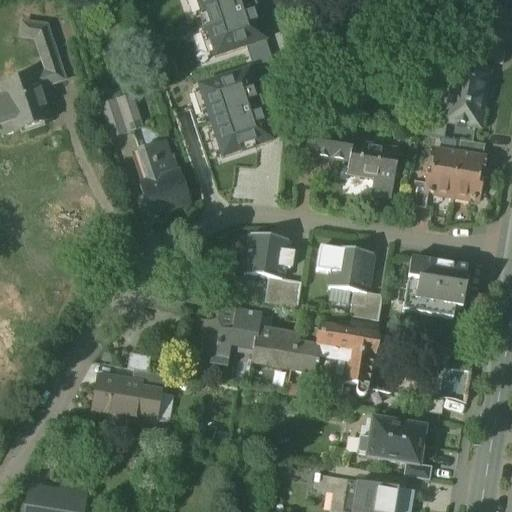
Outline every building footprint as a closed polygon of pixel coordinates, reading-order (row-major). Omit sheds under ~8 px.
[(261,0),(191,0),(211,58),(274,37),(261,0)] [(431,0),(427,22),(458,27),(461,9),(480,12),(482,0),(431,0)] [(509,16),(495,13),(489,47),(503,50),(509,16)] [(46,29),(22,25),(20,39),(35,42),(40,58),(54,53),(51,43),(44,42),(46,29)] [(489,47),(480,46),(477,60),(502,64),(505,50),(489,47)] [(34,77),(0,87),(0,94),(2,102),(0,102),(0,131),(3,139),(50,124),(39,91),(64,83),(55,57),(42,62),(46,73),(34,77)] [(256,62),(196,81),(224,164),(283,144),(256,62)] [(488,71),(453,65),(443,125),(479,131),(488,71)] [(131,98),(100,108),(111,141),(142,131),(131,98)] [(343,125),(298,117),(297,132),(316,135),(316,133),(341,138),(343,125)] [(398,154),(351,146),(352,139),(341,138),(341,140),(316,135),(312,159),(348,165),(346,177),(373,182),(370,199),(389,202),(392,185),(393,185),(394,178),(397,178),(400,162),(397,161),(398,154)] [(484,148),(460,144),(458,156),(482,160),(484,148)] [(173,178),(163,146),(137,154),(148,186),(139,189),(149,220),(189,207),(179,176),(173,178)] [(458,156),(434,152),(429,155),(428,162),(431,167),(430,175),(425,178),(424,186),(429,187),(427,196),(432,197),(432,196),(469,202),(469,203),(474,204),(474,203),(475,203),(480,199),(482,187),(478,183),(480,175),(484,171),(485,164),(482,160),(458,156)] [(424,186),(414,184),(410,209),(425,211),(427,196),(429,187),(424,186)] [(288,244),(249,238),(243,278),(268,282),(281,284),(281,283),(283,271),(289,272),(292,257),(286,256),(288,244)] [(372,258),(334,251),(328,291),(352,296),(366,298),(366,296),(372,258)] [(467,271),(410,261),(407,283),(407,286),(406,286),(402,314),(452,322),(454,310),(461,311),(465,291),(463,290),(467,271)] [(301,286),(281,283),(281,284),(268,282),(264,306),(297,311),(301,286)] [(195,295),(160,289),(140,310),(177,316),(195,295)] [(366,298),(352,296),(350,308),(351,308),(349,320),(378,325),(382,299),(366,296),(366,298)] [(218,322),(209,325),(197,323),(194,342),(197,343),(195,358),(211,361),(209,369),(227,371),(231,346),(254,350),(255,342),(256,342),(257,334),(258,334),(260,318),(235,314),(232,335),(222,334),(218,322)] [(377,336),(321,327),(318,352),(297,348),(296,355),(292,355),(289,373),(313,376),(314,375),(345,379),(344,385),(357,387),(368,389),(377,336)] [(258,334),(257,334),(256,342),(255,342),(254,350),(251,367),(289,373),(292,355),(296,355),(297,348),(298,341),(258,334)] [(455,350),(433,346),(431,357),(453,361),(455,350)] [(438,380),(444,390),(439,392),(446,402),(465,390),(452,370),(438,380)] [(169,379),(133,373),(131,385),(141,387),(140,392),(160,396),(166,397),(169,379)] [(131,385),(98,380),(92,415),(135,423),(140,393),(140,392),(141,387),(131,385)] [(368,389),(357,387),(357,392),(357,394),(358,395),(360,396),(362,397),(365,396),(367,394),(368,389)] [(160,396),(140,393),(135,423),(155,426),(160,396)] [(442,403),(422,400),(420,413),(440,417),(442,403)] [(423,431),(372,423),(369,443),(358,442),(355,457),(366,458),(366,461),(405,467),(403,480),(406,481),(429,484),(431,470),(417,468),(418,465),(421,466),(424,452),(420,451),(423,431)] [(403,480),(356,472),(354,485),(404,493),(406,481),(403,480)] [(354,485),(336,481),(330,511),(410,511),(413,495),(404,493),(354,485)] [(81,490),(63,487),(61,499),(79,502),(81,490)] [(61,499),(33,494),(30,511),(77,511),(79,502),(61,499)]
